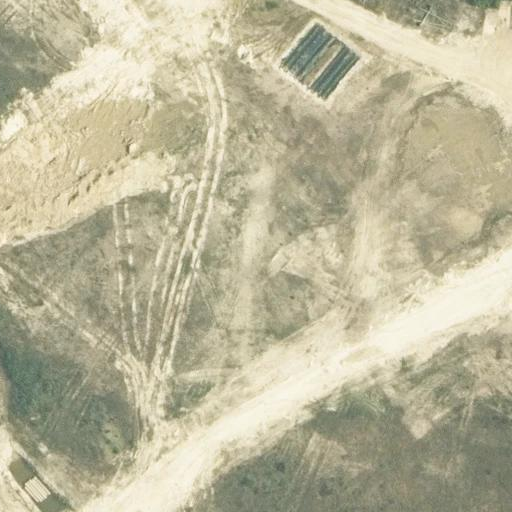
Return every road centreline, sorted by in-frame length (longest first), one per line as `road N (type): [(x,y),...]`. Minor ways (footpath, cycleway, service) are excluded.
road 1 (track): [(115,511),(103,490),(91,391),(45,310),(0,254)]
road 2 (track): [(297,0),(370,20),(511,83)]
